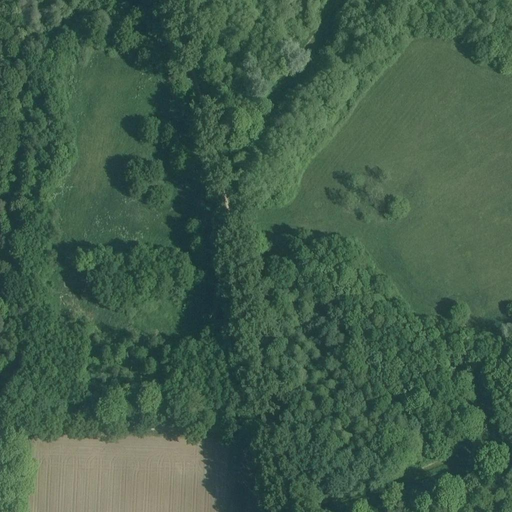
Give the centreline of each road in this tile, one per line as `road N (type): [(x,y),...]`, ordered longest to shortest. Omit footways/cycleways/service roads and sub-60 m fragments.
road 1 (track): [(278,511),(199,117),(167,0)]
road 2 (track): [(511,444),(385,478),(261,428)]
road 3 (track): [(20,419),(261,428)]
